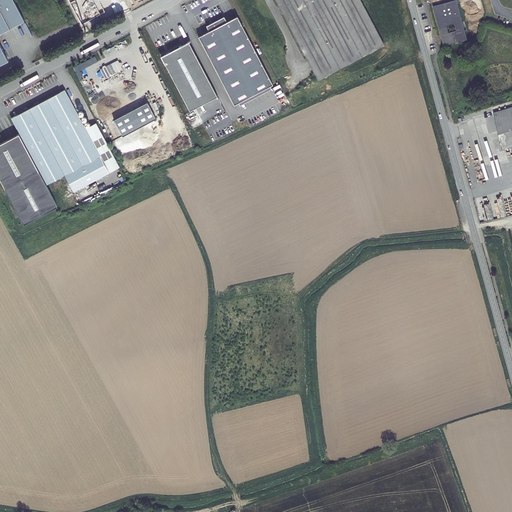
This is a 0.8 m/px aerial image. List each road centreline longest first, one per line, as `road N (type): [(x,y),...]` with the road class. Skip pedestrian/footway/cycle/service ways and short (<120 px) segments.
road 1 (tertiary): [(511,370),(414,13)]
road 2 (unclassified): [(0,90),(171,0)]
